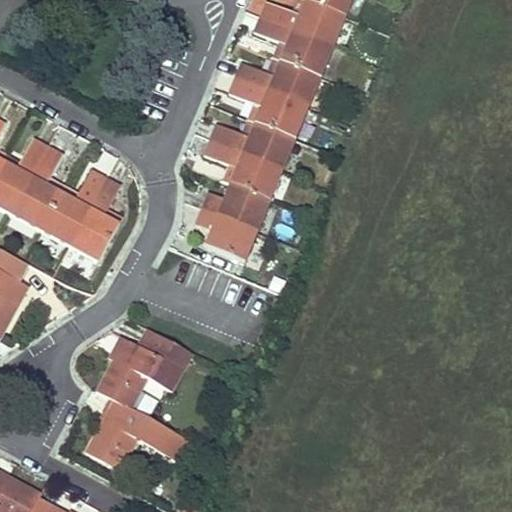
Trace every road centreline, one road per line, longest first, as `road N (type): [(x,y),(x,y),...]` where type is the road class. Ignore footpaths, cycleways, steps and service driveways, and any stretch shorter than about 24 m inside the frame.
road 1 (residential): [(164,157),(154,230),(130,279),(68,335)]
road 2 (residential): [(0,71),(164,157)]
road 3 (residential): [(225,0),(164,157)]
road 4 (residential): [(0,431),(18,440),(52,423),(64,389),(61,350)]
